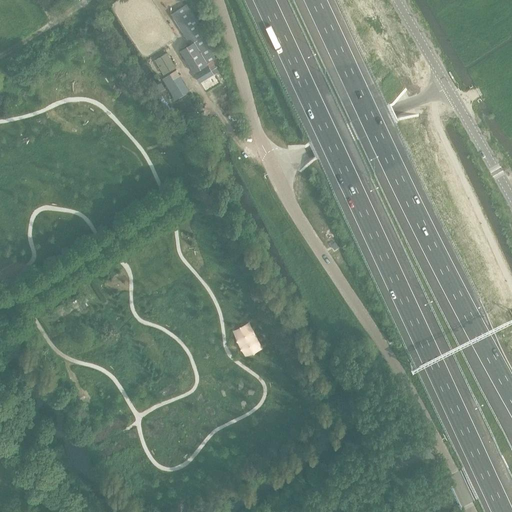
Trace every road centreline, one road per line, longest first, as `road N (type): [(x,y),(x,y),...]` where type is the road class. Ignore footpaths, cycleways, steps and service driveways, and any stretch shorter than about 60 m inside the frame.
road 1 (motorway): [(265,0),(502,511)]
road 2 (motorway): [(478,338),(313,0)]
road 3 (tertiary): [(437,440),(274,169)]
road 4 (tertiary): [(274,169),(448,88)]
road 5 (unclassified): [(274,169),(219,0)]
road 6 (tertiary): [(325,511),(437,440)]
road 7 (tertiary): [(448,88),(511,199)]
